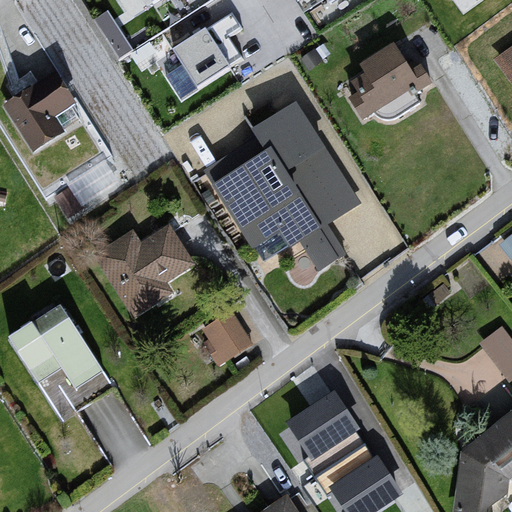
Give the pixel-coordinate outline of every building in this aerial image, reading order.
[(110,4),(95,12),(118,54),(133,45),(110,4)] [(209,31),(175,53),(199,90),(233,68),(209,31)] [(344,78),(371,124),(421,94),(394,49),(344,78)] [(511,49),(493,62),(511,88),(511,49)] [(9,109),(39,156),(62,141),(49,121),(74,105),(57,79),(9,109)] [(213,186),(256,249),(281,233),(295,254),(361,209),(296,112),(257,139),(266,151),(213,186)] [(97,255),(136,317),(173,294),(166,282),(193,265),(168,225),(144,239),(138,229),(97,255)] [(511,238),(500,247),(511,263),(511,238)] [(9,339),(35,386),(64,370),(76,391),(105,375),(66,307),(9,339)] [(207,330),(224,364),(255,348),(237,314),(207,330)] [(510,377),(511,375),(511,331),(503,320),(480,337),(510,377)] [(335,390),(286,421),(311,460),(360,429),(335,390)] [(459,511),(488,511),(489,509),(508,500),(510,485),(511,483),(511,423),(466,456),(459,511)] [(378,456),(329,487),(344,511),(376,511),(403,495),(378,456)] [(269,511),(293,511),(286,501),(269,511)]
